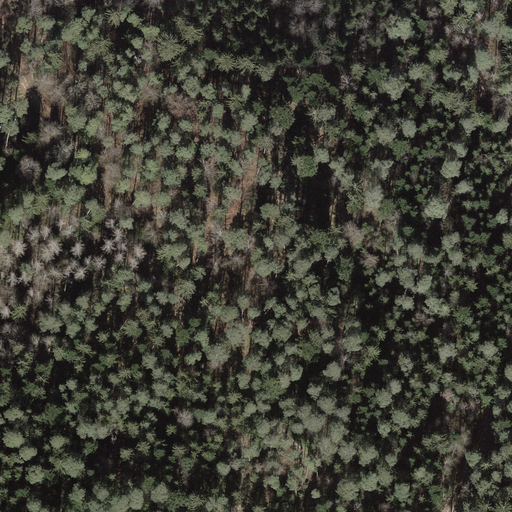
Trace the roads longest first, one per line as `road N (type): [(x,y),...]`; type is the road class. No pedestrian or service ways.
road 1 (track): [(59,0),(43,4),(16,38),(21,83),(346,511)]
road 2 (track): [(511,138),(407,0)]
road 3 (track): [(511,374),(442,511)]
